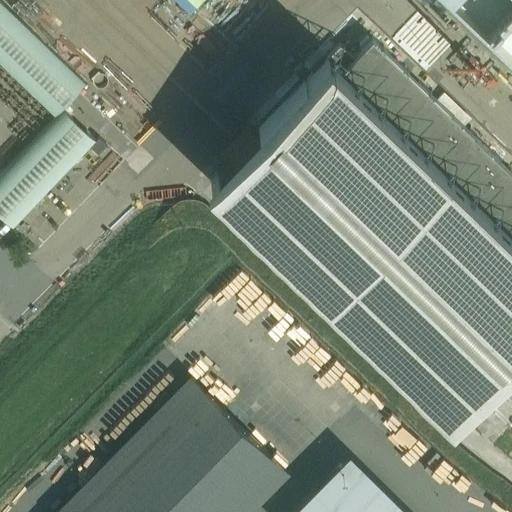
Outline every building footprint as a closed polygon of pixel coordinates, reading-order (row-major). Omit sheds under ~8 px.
[(0,0),(0,62),(52,112),(84,79),(1,0),(0,0)] [(339,43),(210,178),(445,404),(511,333),(511,170),(371,36),(353,55),(339,43)] [(0,178),(0,215),(22,236),(105,149),(65,111),(0,178)] [(347,371),(337,383),(358,402),(369,390),(347,371)] [(246,511),(288,470),(191,375),(55,511),(246,511)] [(87,429),(80,423),(69,436),(82,448),(107,419),(101,413),(87,429)] [(411,511),(348,449),(285,511),(411,511)]
